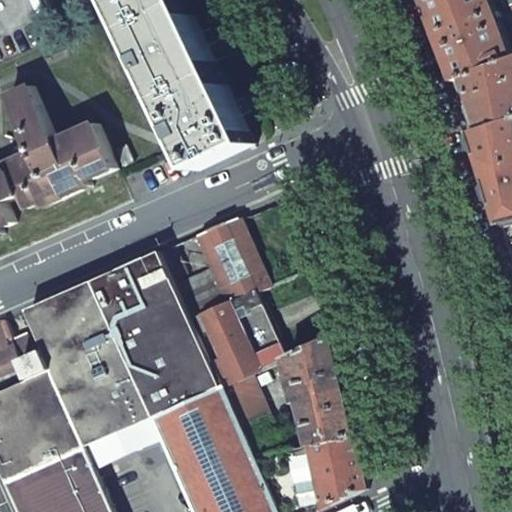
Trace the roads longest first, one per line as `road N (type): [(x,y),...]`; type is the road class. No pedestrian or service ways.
road 1 (residential): [(373,128),(0,290)]
road 2 (secondary): [(373,128),(469,479)]
road 3 (secondary): [(284,0),(373,128)]
road 4 (secondary): [(373,128),(372,89),(338,0)]
